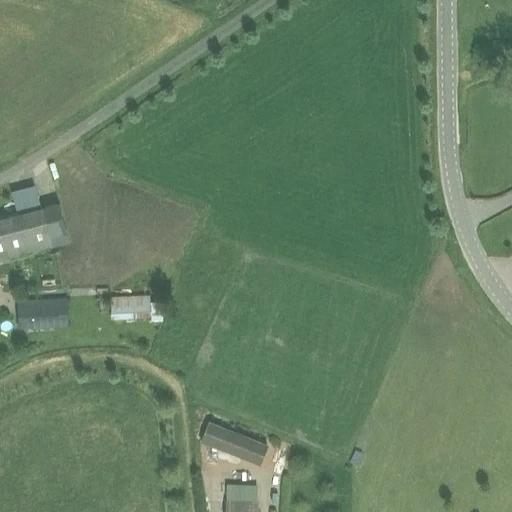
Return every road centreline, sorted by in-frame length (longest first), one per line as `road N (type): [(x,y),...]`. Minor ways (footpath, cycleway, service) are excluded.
road 1 (tertiary): [(511,315),(471,259),(451,203),(447,0)]
road 2 (unclassified): [(0,175),(263,0)]
